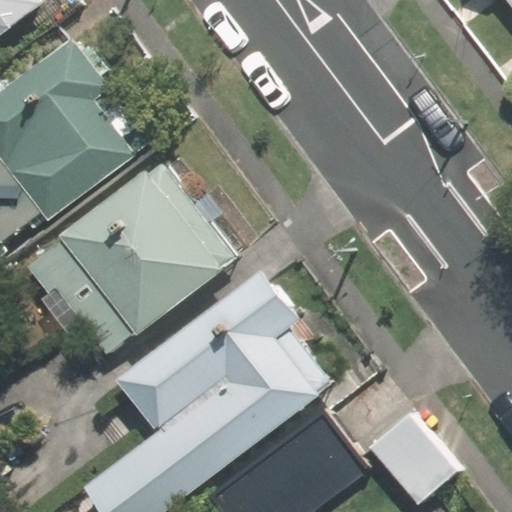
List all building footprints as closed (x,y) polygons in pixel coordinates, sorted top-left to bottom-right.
[(0,0),(0,46),(58,2),(55,0),(0,0)] [(128,78),(94,34),(0,107),(0,234),(6,241),(52,206),(58,214),(143,148),(104,97),(128,78)] [(250,252),(178,158),(40,263),(60,289),(51,296),(83,338),(97,327),(117,353),(250,252)] [(315,317),(273,265),(134,375),(172,422),(94,485),(116,511),(182,511),(338,388),(295,334),(301,329),(315,317)] [(423,410),(382,448),(431,499),(471,461),(423,410)] [(315,511),(374,466),(332,412),(220,499),(230,511),(315,511)]
